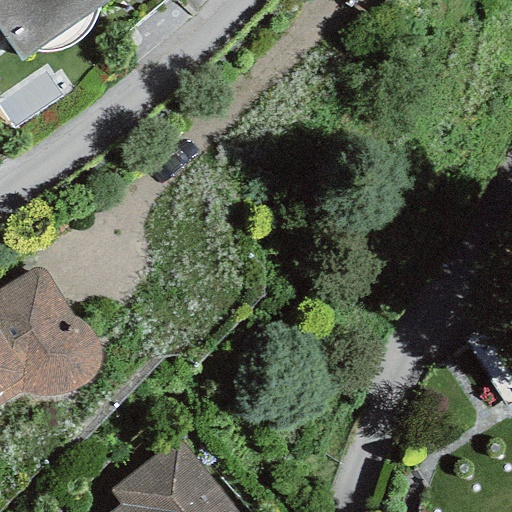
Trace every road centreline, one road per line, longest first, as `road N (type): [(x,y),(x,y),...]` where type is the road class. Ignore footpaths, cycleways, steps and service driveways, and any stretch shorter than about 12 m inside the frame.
road 1 (residential): [(350,511),(511,176)]
road 2 (residential): [(208,0),(148,51),(0,213)]
